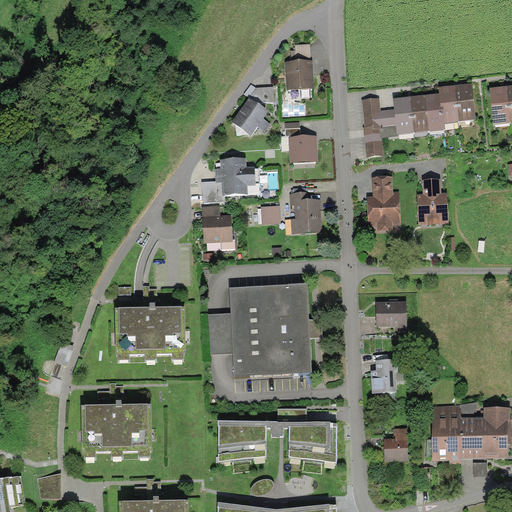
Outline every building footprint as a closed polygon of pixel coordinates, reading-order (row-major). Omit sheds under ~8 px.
[(310,45),(296,46),(296,52),(291,52),(292,60),(310,59),(310,45)] [(313,61),(286,62),(287,90),(314,89),(313,61)] [(394,99),(395,110),(398,135),(445,129),(445,124),(476,121),(473,85),(439,88),(440,94),(394,99)] [(511,86),(489,88),(493,125),(511,123),(511,86)] [(257,88),(233,123),(251,137),(258,127),(265,132),(270,125),(264,119),(269,112),(259,105),(260,103),(275,103),(275,88),(257,88)] [(398,137),(398,135),(395,110),(381,111),(380,99),(363,101),(366,128),(363,128),(366,157),(384,155),(382,139),(398,137)] [(300,122),(285,123),(286,137),(301,136),(300,122)] [(317,137),(289,138),(291,164),(318,162),(317,137)] [(247,160),(221,161),(221,169),(215,170),(216,183),(202,183),(203,204),(224,203),(224,196),(260,195),(259,170),(255,170),(255,168),(247,168),(247,160)] [(393,177),(373,178),(374,198),(367,198),(369,227),(377,227),(377,232),(393,232),(392,225),(401,225),(400,192),(394,192),(393,177)] [(441,180),(423,181),(424,195),(417,196),(418,226),(449,224),(448,194),(441,194),(441,180)] [(320,200),(309,201),(309,193),(291,194),(293,234),(322,232),(320,200)] [(220,207),(203,208),(205,243),(222,242),(223,250),(236,249),(235,240),(233,239),(231,216),(221,217),(220,207)] [(280,207),(262,208),(263,225),(281,224),(280,207)] [(308,286),(229,289),(230,315),(208,316),(210,356),(233,355),(234,380),(312,376),(311,338),(322,338),(321,319),(309,320),(308,286)] [(118,355),(119,362),(130,362),(130,357),(145,357),(145,362),(157,361),(157,356),(172,356),(172,362),(184,361),(184,355),(186,355),(186,309),(155,309),(155,306),(150,306),(150,302),(158,302),(158,290),(151,290),(151,287),(143,287),(143,309),(115,309),(116,355),(118,355)] [(131,288),(119,288),(119,296),(131,296),(131,288)] [(407,332),(407,303),(391,303),(376,303),(376,328),(396,328),(396,332),(407,332)] [(419,338),(406,338),(406,347),(419,347),(419,338)] [(397,361),(376,362),(377,371),(371,371),(371,375),(372,395),(397,393),(396,373),(398,373),(397,361)] [(85,450),(85,459),(96,459),(96,454),(111,453),(111,458),(123,458),(123,453),(139,452),(139,459),(151,459),(151,453),(153,453),(152,406),(122,407),(122,403),(117,403),(117,400),(126,400),(125,386),(117,386),(117,383),(109,384),(109,391),(97,391),(97,400),(110,400),(110,407),(82,408),(83,450),(85,450)] [(477,419),(477,402),(461,406),(433,406),(434,461),(450,461),(450,464),(461,464),(461,459),(508,459),(508,446),(511,445),(511,421),(511,422),(511,409),(484,409),(484,419),(477,419)] [(307,410),(278,410),(278,421),(307,420),(307,410)] [(218,428),(267,428),(272,429),(272,437),(279,437),(279,424),(218,423),(218,428)] [(289,428),(337,429),(338,424),(279,424),(279,437),(284,437),(284,428),(289,428)] [(383,426),(371,426),(372,437),(384,436),(383,426)] [(256,428),(218,428),(218,463),(267,457),(267,428),(256,428)] [(327,429),(289,428),(289,458),(336,464),(337,429),(327,429)] [(385,452),(385,463),(409,462),(407,429),(395,429),(395,440),(384,441),(385,452)] [(432,467),(424,467),(424,483),(432,483),(432,467)] [(0,511),(10,511),(14,511),(13,507),(25,505),(20,476),(0,479),(0,511)] [(62,501),(61,476),(38,481),(42,499),(62,501)] [(189,511),(189,503),(159,503),(159,499),(154,499),(154,495),(161,495),(161,482),(153,483),(153,480),(147,480),(147,488),(135,488),(135,495),(147,495),(148,504),(120,504),(119,511),(189,511)]
